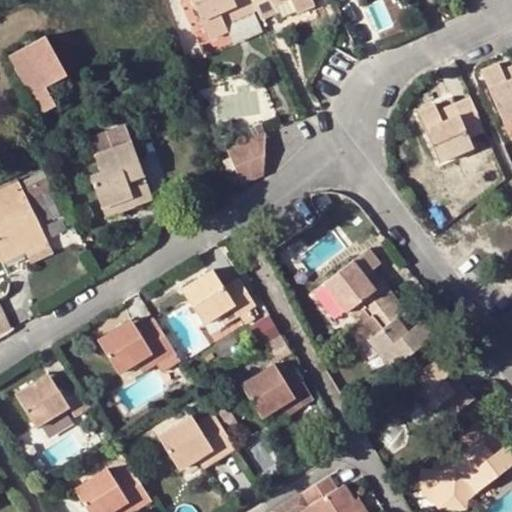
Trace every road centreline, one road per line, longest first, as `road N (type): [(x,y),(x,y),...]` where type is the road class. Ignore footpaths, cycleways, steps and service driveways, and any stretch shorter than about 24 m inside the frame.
road 1 (residential): [(0,352),(224,211),(355,142)]
road 2 (unknown): [(360,458),(319,337),(272,258),(224,211)]
road 3 (residential): [(355,142),(372,189),(485,318),(511,334)]
road 4 (residential): [(355,142),(370,81),(471,31),(494,0)]
road 5 (residential): [(395,511),(360,458),(269,511)]
